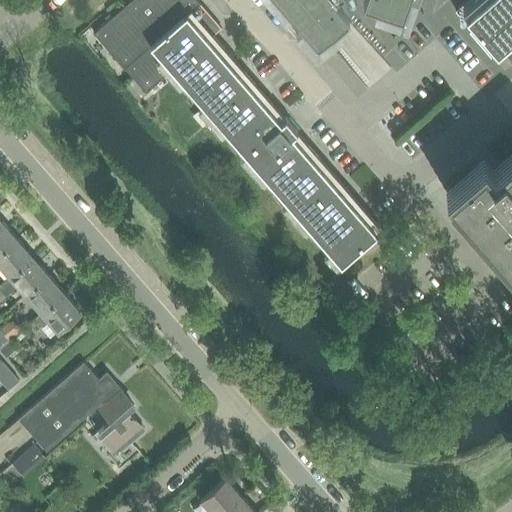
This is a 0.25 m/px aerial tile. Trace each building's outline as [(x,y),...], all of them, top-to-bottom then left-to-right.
[(198,0),(131,0),(94,32),(147,93),(222,27),(198,0)] [(366,0),(367,0),(377,4),(373,14),(408,25),(416,0),(271,0),(319,55),(349,30),(339,19),(348,12),(338,0),(366,0)] [(491,57),(511,39),(511,0),(466,0),(455,10),(462,17),(468,12),(478,23),(469,31),(491,57)] [(210,38),(174,70),(342,263),(378,232),(295,134),(298,131),(286,118),(282,121),(210,38)] [(511,158),(494,174),(485,164),(452,192),(489,234),(479,242),(499,264),(507,256),(511,261),(511,158)] [(0,220),(0,251),(16,238),(1,220),(0,220)] [(0,251),(0,265),(9,276),(32,256),(16,238),(0,251)] [(17,285),(25,294),(48,274),(32,256),(9,276),(0,283),(0,288),(6,294),(17,285)] [(25,294),(41,312),(63,292),(48,274),(25,294)] [(63,292),(41,312),(35,317),(42,325),(42,326),(48,321),(57,331),(80,310),(63,292)] [(0,330),(0,347),(9,340),(1,332),(0,330)] [(9,340),(0,347),(0,349),(6,357),(16,348),(9,340)] [(17,417),(45,449),(96,405),(109,419),(96,430),(114,451),(127,439),(129,442),(143,430),(127,411),(134,405),(118,387),(110,392),(83,360),(17,417)] [(200,500),(211,511),(223,511),(242,496),(225,477),(200,500)] [(223,511),(255,511),(242,496),(223,511)]
